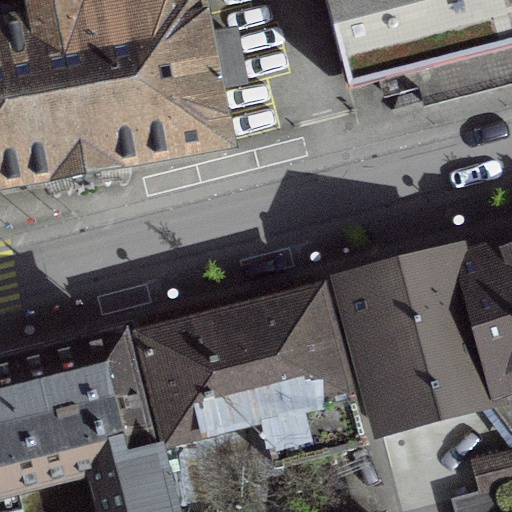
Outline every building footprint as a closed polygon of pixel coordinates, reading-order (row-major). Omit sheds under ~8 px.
[(25,0),(30,25),(0,31),(0,190),(83,176),(226,150),(214,92),(239,87),(230,39),(205,44),(196,0),(168,0),(75,17),(71,0),(25,0)] [(511,0),(322,0),(347,94),(381,85),(386,101),(416,93),(419,106),(511,82),(511,0)] [(511,251),(456,270),(495,419),(511,441),(511,251)] [(481,385),(487,406),(495,419),(456,270),(453,260),(340,289),(378,433),(438,418),(437,415),(447,412),(442,395),(481,385)] [(274,472),(360,449),(319,293),(136,341),(162,449),(261,425),(274,472)] [(161,454),(148,457),(120,343),(0,372),(0,511),(175,511),(161,454)] [(450,511),(505,511),(500,490),(511,486),(511,455),(469,467),(478,496),(448,504),(450,511)] [(236,511),(233,497),(175,511),(236,511)]
